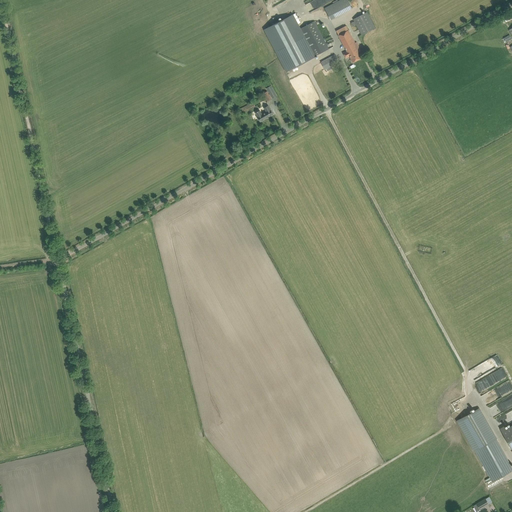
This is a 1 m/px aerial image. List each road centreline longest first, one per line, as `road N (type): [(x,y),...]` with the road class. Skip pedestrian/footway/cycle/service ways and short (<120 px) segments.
road 1 (unclassified): [(57,259),(511,4)]
road 2 (track): [(0,268),(57,259),(1,0)]
road 3 (unknown): [(325,109),(473,384)]
road 4 (unclassified): [(57,259),(112,511)]
